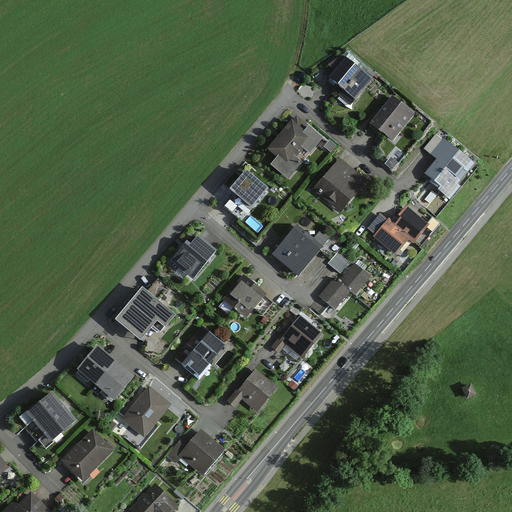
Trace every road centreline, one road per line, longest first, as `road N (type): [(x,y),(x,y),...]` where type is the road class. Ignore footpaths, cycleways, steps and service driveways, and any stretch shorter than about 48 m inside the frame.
road 1 (tertiary): [(511,168),(222,511)]
road 2 (residential): [(191,207),(288,94),(394,184),(425,157)]
road 3 (residential): [(95,321),(203,410),(214,411),(256,360)]
road 4 (residential): [(191,207),(307,303)]
road 5 (residential): [(95,321),(191,207)]
road 6 (residential): [(0,408),(95,321)]
